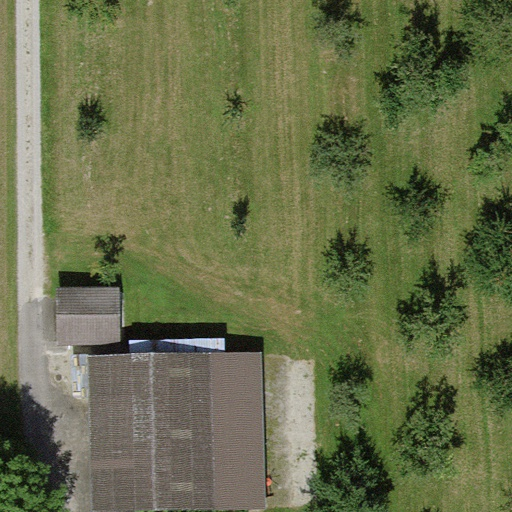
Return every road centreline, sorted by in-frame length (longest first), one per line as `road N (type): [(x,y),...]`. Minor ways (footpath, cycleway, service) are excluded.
road 1 (track): [(35,0),(42,345)]
road 2 (residential): [(42,345),(52,511)]
